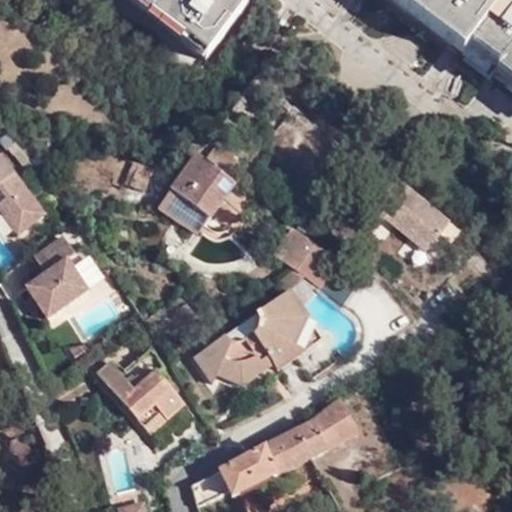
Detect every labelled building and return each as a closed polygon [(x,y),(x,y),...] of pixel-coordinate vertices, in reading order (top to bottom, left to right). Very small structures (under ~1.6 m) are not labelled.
[(120,0),(199,60),(237,10),(224,0),(120,0)] [(511,89),(511,6),(501,0),(381,0),(456,57),(462,49),(511,89)] [(195,162),(176,188),(172,185),(166,192),(171,196),(208,223),(244,174),(215,152),(203,167),(195,162)] [(41,212),(0,156),(0,213),(13,232),(41,212)] [(149,170),(136,165),(126,188),(138,194),(149,170)] [(366,226),(395,187),(386,179),(353,222),(363,230),(366,226)] [(446,227),(395,187),(366,226),(363,230),(371,237),(382,223),(386,218),(395,225),(391,230),(406,242),(409,237),(427,251),(446,227)] [(171,196),(159,211),(199,236),(208,223),(171,196)] [(391,230),(395,225),(386,218),(382,223),(391,230)] [(277,251),(322,283),(335,266),(289,233),(277,251)] [(427,251),(409,237),(406,242),(423,255),(427,251)] [(20,290),(27,299),(36,311),(43,321),(85,292),(63,261),(71,255),(59,238),(30,258),(41,275),(20,290)] [(270,260),(286,272),(292,268),(305,278),(318,288),(322,283),(277,251),(270,260)] [(286,272),(278,278),(288,291),(300,282),(305,278),(292,268),(286,272)] [(300,282),(315,293),(318,288),(305,278),(300,282)] [(268,357),(273,364),(276,369),(321,339),(288,291),(193,356),(213,386),(217,376),(242,385),(264,370),(260,363),(268,357)] [(36,311),(27,299),(20,304),(27,316),(36,311)] [(67,348),(73,356),(84,350),(81,345),(77,347),(67,348)] [(260,363),(264,370),(273,364),(268,357),(260,363)] [(171,396),(176,393),(175,392),(171,385),(166,389),(153,375),(141,386),(136,380),(127,387),(108,366),(95,377),(147,437),(181,407),(171,396)] [(312,426),(189,489),(196,510),(228,491),(232,498),(359,436),(341,402),(315,421),(312,426)]
